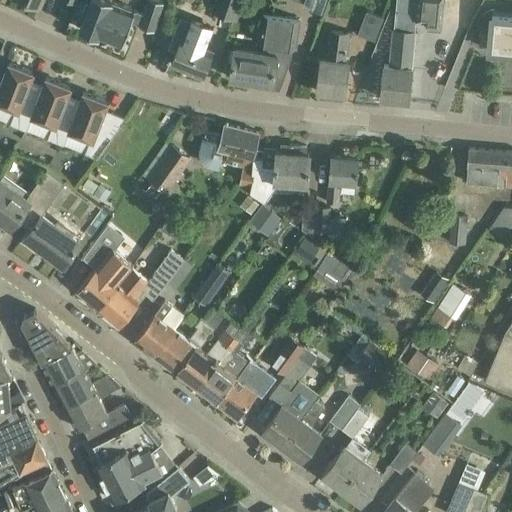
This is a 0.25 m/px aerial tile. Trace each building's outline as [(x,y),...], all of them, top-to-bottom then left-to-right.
[(85,18),(80,28),(99,35),(99,34),(108,37),(122,43),(131,20),(140,23),(140,24),(154,29),(164,1),(161,0),(147,0),(143,12),(135,10),(135,9),(112,1),(112,0),(111,0),(90,0),(89,6),(86,5),(82,17),(85,18)] [(243,0),(215,0),(212,10),(237,19),(243,0)] [(442,21),(443,0),(417,0),(416,18),(442,21)] [(384,17),(367,11),(358,33),(375,40),(384,17)] [(274,53),(234,47),(230,76),(273,83),(275,73),(284,75),(283,76),(284,77),(292,57),(298,17),(265,12),(261,42),(275,44),(274,53)] [(511,16),(492,15),(491,32),(481,31),(479,44),(490,44),(489,50),(511,51),(511,16)] [(188,39),(182,36),(171,63),(204,76),(214,49),(204,45),(212,27),(195,20),(188,39)] [(327,57),(321,56),(317,90),(345,94),(349,59),(346,59),(350,28),(331,26),(327,57)] [(415,31),(393,29),(390,63),(384,62),(381,97),(409,100),(413,66),(412,66),(415,31)] [(20,125),(34,90),(27,87),(34,71),(9,61),(0,84),(0,100),(16,107),(11,122),(20,125)] [(48,136),(57,140),(71,104),(65,101),(71,86),(46,76),(40,92),(34,90),(20,125),(27,128),(33,114),(53,122),(48,136)] [(77,106),(71,104),(57,140),(64,143),(70,128),(91,136),(85,151),(97,156),(121,124),(102,116),(108,100),(83,91),(77,106)] [(253,167),(254,155),(259,131),(225,122),(222,132),(206,128),(199,154),(201,158),(203,161),(206,163),(209,165),(219,167),(223,150),(228,151),(226,162),(242,166),(253,167)] [(150,183),(145,191),(155,199),(160,192),(167,190),(168,191),(192,157),(171,143),(147,182),(150,183)] [(263,156),(254,155),(253,167),(252,171),(256,172),(252,187),(251,191),(265,200),(273,190),(274,190),(275,180),(308,183),(310,152),(306,152),(307,145),(294,143),(290,143),(289,151),(277,150),(275,166),(262,165),(263,156)] [(511,149),(469,146),(467,166),(466,181),(511,185),(511,149)] [(0,216),(2,217),(11,224),(18,215),(30,224),(42,209),(65,179),(47,166),(42,173),(12,152),(5,161),(6,163),(0,172),(0,216)] [(359,157),(331,154),(327,200),(338,201),(339,186),(337,185),(337,179),(357,180),(359,157)] [(253,167),(242,166),(239,184),(252,187),(256,172),(252,171),(253,167)] [(90,176),(84,186),(94,192),(100,182),(90,176)] [(106,200),(112,190),(102,183),(95,194),(106,200)] [(249,208),(255,212),(262,203),(250,194),(243,204),(249,208)] [(511,205),(499,201),(490,227),(508,234),(511,223),(511,205)] [(262,203),(255,212),(252,216),(252,217),(250,220),(269,235),(281,217),(262,203)] [(316,211),(314,226),(314,230),(328,231),(330,206),(316,205),(316,211)] [(30,224),(24,233),(63,262),(72,249),(83,257),(114,215),(103,207),(81,238),(42,209),(30,224)] [(314,226),(316,211),(303,210),(302,225),(314,226)] [(201,232),(209,220),(196,211),(188,223),(201,232)] [(467,215),(452,214),(450,241),(465,243),(467,215)] [(322,245),(307,234),(301,243),(316,254),(322,245)] [(337,244),(340,249),(342,250),(347,250),(350,246),(347,241),(344,240),(340,240),(337,244)] [(77,289),(99,307),(131,266),(133,263),(113,246),(108,251),(99,243),(87,257),(97,265),(77,289)] [(155,270),(166,279),(182,256),(171,248),(155,270)] [(182,256),(166,279),(176,287),(193,264),(182,256)] [(337,286),(351,266),(340,258),(328,274),(328,279),(337,286)] [(217,262),(193,295),(207,305),(230,271),(217,262)] [(131,266),(99,307),(119,325),(140,300),(134,295),(147,279),(134,268),(131,266)] [(419,292),(438,301),(450,275),(432,266),(419,292)] [(458,318),(472,295),(453,283),(439,306),(458,318)] [(143,343),(156,353),(176,327),(175,326),(184,312),(165,299),(136,337),(143,343)] [(32,340),(42,359),(73,344),(72,343),(57,328),(35,307),(25,313),(24,314),(25,315),(23,318),(22,319),(22,321),(32,340)] [(216,307),(206,319),(215,326),(224,314),(216,307)] [(199,385),(218,400),(237,374),(250,357),(238,348),(261,318),(252,311),(242,324),(241,324),(227,344),(216,358),(218,359),(199,385)] [(156,353),(177,369),(196,343),(200,346),(215,326),(206,319),(201,316),(195,324),(197,325),(189,337),(176,327),(156,353)] [(227,344),(241,324),(233,318),(208,352),(200,346),(196,343),(177,369),(199,385),(218,359),(216,358),(227,344)] [(511,318),(505,329),(484,379),(511,390),(511,318)] [(359,354),(359,355),(384,374),(395,359),(388,354),(392,349),(376,338),(373,342),(362,334),(351,349),(359,354)] [(271,361),(286,372),(305,346),(306,346),(291,335),(271,361)] [(42,359),(54,383),(85,367),(85,368),(97,362),(82,348),(77,351),(73,344),(42,359)] [(305,346),(286,372),(270,394),(282,403),(263,428),(282,443),(316,397),(319,392),(300,378),(317,355),(305,346)] [(13,373),(0,348),(0,375),(9,374),(13,373)] [(430,378),(439,365),(417,350),(408,363),(430,378)] [(466,353),(457,366),(471,375),(479,361),(466,353)] [(237,374),(218,400),(238,415),(258,389),(250,382),(259,370),(257,362),(250,357),(237,374)] [(54,383),(66,405),(116,379),(109,372),(92,380),(82,371),(98,363),(97,362),(85,368),(85,367),(54,383)] [(0,410),(12,405),(9,374),(0,375),(0,410)] [(465,379),(458,375),(447,390),(454,395),(465,379)] [(122,384),(116,379),(66,405),(77,427),(82,425),(88,437),(132,414),(125,401),(108,410),(100,396),(121,385),(122,384)] [(449,402),(433,391),(422,406),(437,418),(449,402)] [(342,428),(359,407),(361,403),(348,394),(330,419),(342,428)] [(316,397),(282,443),(302,457),(322,430),(314,424),(327,406),(316,397)] [(48,455),(38,434),(22,400),(12,405),(0,410),(0,480),(20,468),(29,463),(33,462),(48,455)] [(370,415),(359,407),(342,428),(353,436),(346,446),(344,444),(322,472),(342,487),(363,459),(364,460),(371,449),(354,436),(370,415)] [(423,442),(433,450),(457,419),(447,411),(423,442)] [(113,498),(146,481),(165,471),(160,461),(164,458),(157,445),(162,441),(144,418),(120,429),(92,443),(100,460),(96,463),(104,479),(113,498)] [(418,452),(406,443),(389,464),(401,473),(418,452)] [(24,505),(63,486),(53,466),(48,455),(33,462),(38,473),(14,485),(24,505)] [(363,459),(342,487),(362,502),(382,474),(364,460),(363,459)] [(193,475),(200,484),(222,473),(208,463),(193,475)] [(188,476),(178,464),(148,489),(154,501),(130,511),(158,511),(184,500),(179,489),(174,491),(172,489),(188,476)] [(382,500),(372,511),(418,511),(419,511),(417,510),(431,492),(425,488),(430,482),(416,471),(408,482),(407,481),(388,505),(382,500)] [(446,511),(461,511),(473,486),(459,480),(446,511)] [(63,486),(24,505),(26,511),(75,511),(73,507),(63,486)] [(478,511),(487,492),(473,486),(461,511),(478,511)] [(242,511),(237,501),(239,500),(239,501),(240,500),(239,498),(212,511),(242,511)] [(0,501),(0,511),(21,511),(17,503),(13,503),(0,501)]
